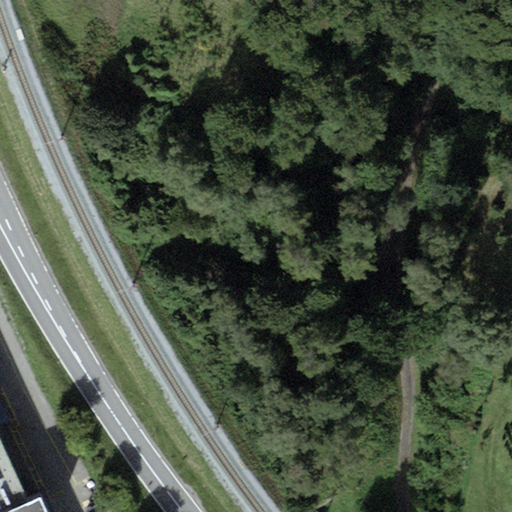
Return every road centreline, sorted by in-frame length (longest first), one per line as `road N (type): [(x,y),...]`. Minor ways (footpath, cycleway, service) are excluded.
road 1 (track): [(407,0),(424,63),(400,277),(405,511)]
road 2 (primary): [(0,199),(101,397),(183,511)]
